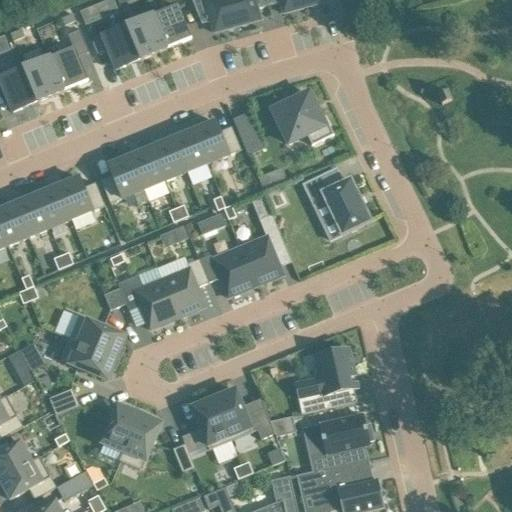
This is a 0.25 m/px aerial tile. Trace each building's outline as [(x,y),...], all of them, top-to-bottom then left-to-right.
[(114,0),(112,0),(81,13),(86,27),(120,14),(114,0)] [(191,0),(202,26),(212,23),(215,34),(238,28),(230,0),(191,0)] [(230,0),(238,28),(261,21),(258,10),(270,7),(267,0),(230,0)] [(267,0),(270,7),(281,4),(284,15),(307,8),(305,0),(267,0)] [(305,0),(307,8),(330,2),(329,0),(305,0)] [(179,7),(153,18),(167,51),(192,40),(179,7)] [(74,15),(62,20),(65,28),(77,23),(74,15)] [(153,18),(128,28),(141,61),(167,51),(153,18)] [(128,28),(102,38),(103,40),(108,51),(116,71),(141,61),(128,28)] [(22,31),(11,35),(14,43),(25,39),(22,31)] [(74,49),(50,59),(64,93),(89,83),(79,59),(89,54),(80,32),(68,37),(74,49)] [(0,39),(0,56),(11,52),(5,37),(0,39)] [(103,40),(93,44),(98,56),(108,51),(103,40)] [(50,59),(25,69),(39,103),(39,104),(64,94),(64,93),(50,59)] [(25,69),(0,79),(0,82),(13,114),(39,103),(25,69)] [(448,93),(438,97),(443,107),(452,103),(448,93)] [(310,94),(274,111),(281,127),(290,144),(307,136),(312,144),(334,134),(327,118),(323,120),(310,94)] [(216,123),(195,132),(208,166),(242,152),(232,129),(221,133),(216,123)] [(195,132),(173,141),(187,174),(208,166),(195,132)] [(260,139),(243,146),(248,157),(264,151),(260,139)] [(173,141),(152,149),(166,183),(187,174),(173,141)] [(152,149),(131,158),(145,192),(166,183),(152,149)] [(113,177),(102,182),(111,206),(123,201),(145,192),(131,158),(109,167),(113,177)] [(337,170),(304,186),(314,208),(326,202),(343,237),(371,223),(351,181),(344,185),(337,170)] [(270,175),(259,179),(264,191),(275,187),(270,175)] [(80,179),(58,188),(72,222),(106,208),(96,184),(84,189),(80,179)] [(58,188),(37,197),(51,230),(72,222),(58,188)] [(37,197),(16,206),(30,239),(51,230),(37,197)] [(222,198),(214,201),(219,212),(225,210),(227,209),(222,198)] [(16,206),(0,212),(0,227),(8,248),(30,239),(16,206)] [(185,207),(177,210),(182,221),(189,218),(185,207)] [(232,207),(224,210),(229,222),(237,219),(232,207)] [(177,210),(170,213),(174,224),(182,221),(177,210)] [(225,223),(221,215),(217,217),(211,220),(215,229),(225,225),(225,223)] [(268,238),(241,250),(256,288),(284,277),(273,251),(285,246),(273,216),(261,221),(268,238)] [(0,251),(8,248),(0,227),(0,251)] [(187,236),(184,228),(174,232),(177,240),(187,236)] [(211,257),(200,261),(209,284),(221,280),(229,299),(256,288),(241,250),(213,261),(211,257)] [(69,254),(62,258),(66,269),(74,266),(69,254)] [(111,261),(114,268),(125,263),(122,256),(111,261)] [(62,258),(54,261),(59,272),(66,269),(62,258)] [(190,271),(162,282),(178,320),(206,309),(198,289),(209,284),(200,261),(188,266),(190,271)] [(30,277),(22,280),(27,291),(35,288),(30,277)] [(139,277),(118,286),(120,291),(127,306),(129,313),(141,308),(151,331),(178,320),(162,282),(144,289),(139,277)] [(35,288),(27,291),(32,303),(39,300),(35,288)] [(32,303),(27,291),(19,295),(24,306),(32,303)] [(120,291),(105,297),(112,312),(127,306),(120,291)] [(71,340),(118,360),(127,338),(80,318),(71,340)] [(108,382),(118,360),(71,340),(61,362),(108,382)] [(324,398),(301,403),(304,416),(343,407),(340,394),(358,390),(349,351),(316,359),(321,380),(324,398)] [(33,375),(22,381),(26,388),(37,382),(33,375)] [(222,398),(214,401),(232,443),(254,434),(236,392),(232,393),(231,390),(220,395),(222,398)] [(50,400),(57,417),(80,408),(73,391),(50,400)] [(7,398),(0,402),(0,437),(2,441),(24,429),(7,398)] [(197,408),(192,410),(210,452),(213,451),(219,466),(238,458),(232,443),(214,401),(207,404),(206,401),(195,405),(197,408)] [(140,416),(118,407),(102,445),(124,454),(140,416)] [(264,409),(251,415),(261,441),(275,435),(264,409)] [(162,426),(140,416),(124,454),(121,463),(143,473),(162,426)] [(313,474),(367,461),(365,449),(370,447),(370,443),(374,442),(371,426),(365,428),(363,417),(319,428),(326,456),(310,460),(313,474)] [(293,419),(271,424),(277,439),(297,434),(293,419)] [(66,436),(55,442),(59,449),(70,443),(66,436)] [(21,444),(0,455),(0,480),(0,481),(41,459),(40,458),(32,463),(21,444)] [(186,446),(174,451),(183,474),(195,470),(186,446)] [(279,449),(263,456),(267,468),(284,461),(279,449)] [(41,459),(0,481),(11,501),(29,491),(35,501),(57,489),(41,459)] [(297,477),(297,479),(299,478),(304,498),(313,496),(316,511),(325,511),(342,508),(342,511),(379,511),(385,511),(385,509),(383,510),(377,483),(379,482),(378,481),(374,482),(369,461),(367,461),(313,474),(297,477)] [(249,464),(242,467),(246,478),(254,475),(249,464)] [(242,467),(234,470),(239,481),(246,478),(242,467)] [(86,473),(57,489),(65,503),(94,488),(86,473)] [(256,511),(298,511),(291,477),(272,481),(277,504),(256,511)] [(108,487),(104,480),(94,485),(98,493),(108,487)] [(238,484),(226,489),(230,498),(242,493),(238,484)] [(226,489),(204,498),(209,511),(219,507),(221,511),(236,511),(230,498),(226,489)] [(100,497),(89,502),(92,510),(104,503),(100,497)] [(112,511),(142,511),(138,501),(112,511)] [(104,503),(92,510),(93,511),(105,511),(108,511),(104,503)]
